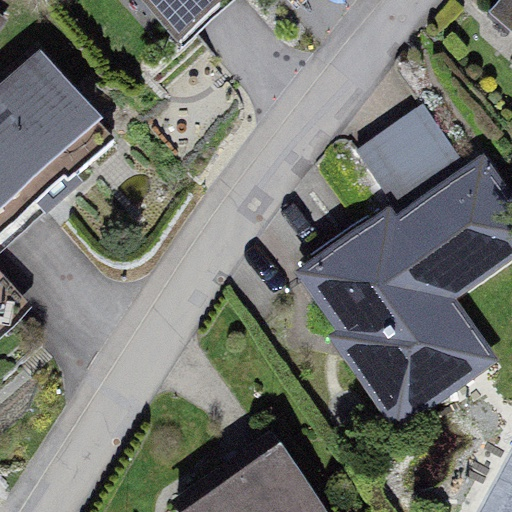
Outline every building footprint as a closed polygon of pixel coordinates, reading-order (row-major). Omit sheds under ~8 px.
[(145,0),(182,40),(226,0),(145,0)] [(511,0),(509,0),(480,33),(511,60),(511,0)] [(0,207),(103,121),(43,51),(0,87),(0,207)] [(511,264),(511,192),(480,148),(458,164),(418,107),(356,150),(393,202),(291,275),(402,432),(504,361),(461,301),(511,264)] [(325,511),(283,448),(187,511),(325,511)]
